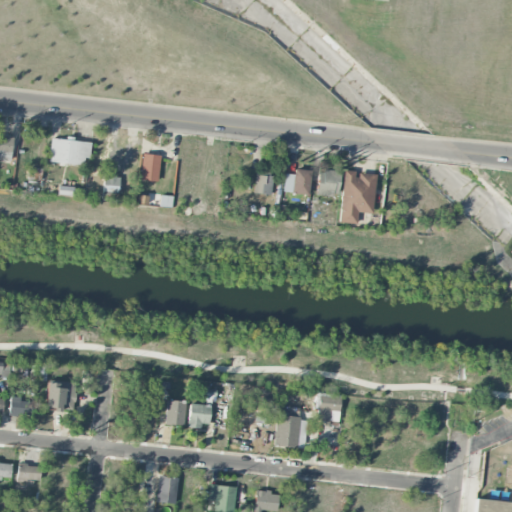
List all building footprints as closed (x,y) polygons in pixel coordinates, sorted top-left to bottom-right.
[(0,159),(11,160),(11,136),(0,135),(0,159)] [(50,138),(49,163),(83,165),(84,157),(89,158),(90,141),(50,138)] [(160,156),(142,153),(138,179),(156,182),(160,156)] [(26,178),(39,180),(40,168),(28,167),(26,178)] [(283,193),(308,193),(309,170),(293,169),(293,174),(284,174),(283,193)] [(340,171),(319,169),(316,194),(337,196),(340,171)] [(339,223),(356,223),(357,212),(372,212),(374,174),(355,172),(355,171),(342,170),(339,223)] [(271,176),(254,175),(253,193),(270,194),(271,176)] [(58,194),(73,195),(73,186),(58,185),(58,194)] [(136,203),(147,204),(147,196),(137,194),(136,203)] [(170,208),(171,196),(160,195),(159,206),(170,208)] [(9,363),(0,361),(0,374),(8,375),(9,363)] [(74,382),(46,381),(45,409),(73,410),(74,382)] [(338,420),(339,395),(317,394),(317,419),(338,420)] [(8,415),(30,416),(31,401),(18,400),(19,397),(9,396),(8,415)] [(183,425),(184,401),(166,400),(164,424),(183,425)] [(207,428),(210,406),(190,403),(187,425),(207,428)] [(298,407),(276,405),(274,446),(296,447),(298,407)] [(305,420),(298,420),(297,443),(304,443),(305,420)] [(0,478),(10,479),(11,462),(0,461),(0,478)] [(39,465),(17,464),(16,481),(38,481),(39,465)] [(175,502),(176,477),(157,476),(156,502),(175,502)] [(207,500),(213,500),(213,511),(232,511),(234,486),(208,485),(207,500)] [(253,510),(276,511),(277,492),(254,491),(253,510)] [(511,511),(511,501),(474,498),(472,511),(511,511)] [(251,511),(252,504),(238,503),(238,511),(251,511)]
